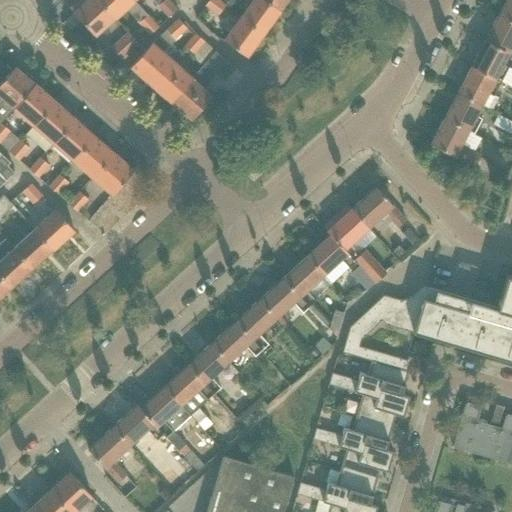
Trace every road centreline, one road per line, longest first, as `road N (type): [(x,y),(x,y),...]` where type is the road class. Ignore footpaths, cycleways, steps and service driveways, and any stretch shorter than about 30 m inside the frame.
road 1 (residential): [(0,459),(248,233)]
road 2 (residential): [(0,350),(188,175)]
road 3 (residential): [(188,175),(13,16)]
road 4 (residential): [(188,175),(324,0)]
road 5 (residential): [(511,399),(446,382),(408,511)]
road 6 (residential): [(511,247),(459,232),(372,126)]
road 7 (residential): [(248,233),(372,126)]
road 8 (residential): [(372,126),(402,89),(435,13)]
